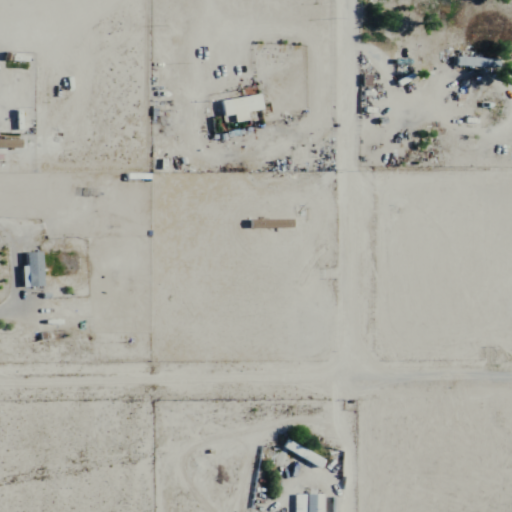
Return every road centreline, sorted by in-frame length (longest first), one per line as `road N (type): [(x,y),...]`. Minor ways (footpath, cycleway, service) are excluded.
road 1 (residential): [(511,378),(0,382)]
road 2 (residential): [(346,378),(346,0)]
